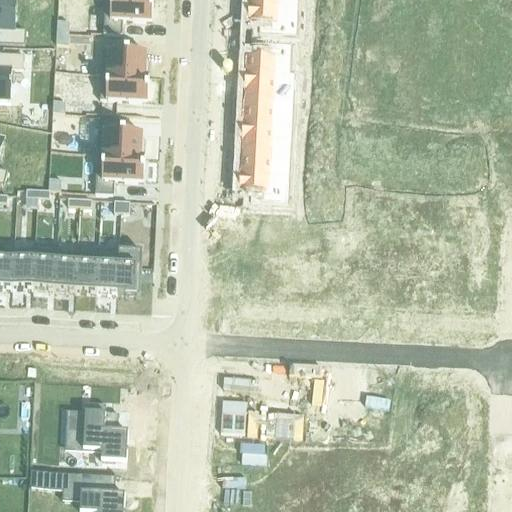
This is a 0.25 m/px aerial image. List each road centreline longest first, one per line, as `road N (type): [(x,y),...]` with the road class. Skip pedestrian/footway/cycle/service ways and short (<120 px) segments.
road 1 (residential): [(199,0),(179,346)]
road 2 (residential): [(509,361),(179,346)]
road 3 (residential): [(0,336),(179,346)]
road 4 (residential): [(179,346),(170,511)]
road 5 (residential): [(509,361),(502,511)]
